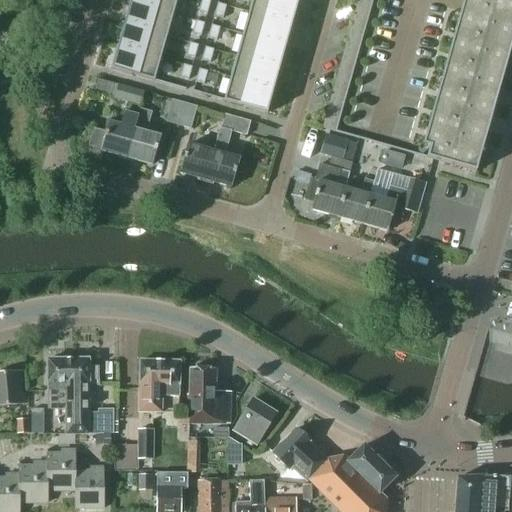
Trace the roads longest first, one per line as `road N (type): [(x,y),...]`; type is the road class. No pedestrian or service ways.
road 1 (tertiary): [(0,321),(102,310),(171,323),(376,434),(428,451)]
road 2 (residential): [(265,223),(68,169),(56,146),(98,0)]
road 3 (residential): [(265,223),(329,0)]
road 4 (residential): [(477,285),(265,223)]
road 5 (unclassified): [(428,451),(477,285)]
road 6 (unclassified): [(477,285),(511,166)]
